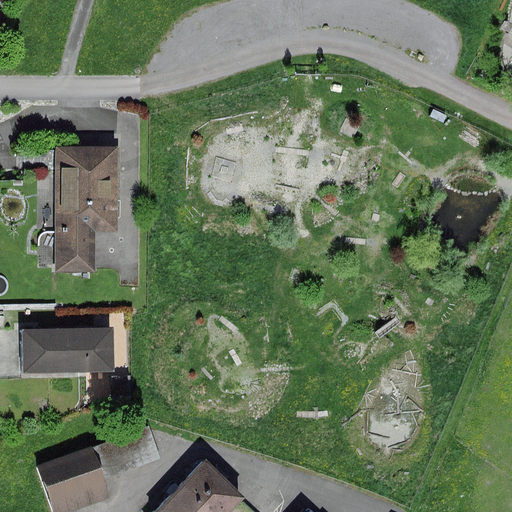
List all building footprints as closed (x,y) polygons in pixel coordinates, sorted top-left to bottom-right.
[(118,148),(56,148),(57,271),(97,271),(97,233),(119,233),(118,148)] [(114,328),(23,330),(24,374),(115,372),(114,328)] [(131,376),(111,377),(111,396),(131,396),(131,376)] [(149,426),(93,447),(104,480),(161,459),(149,426)] [(93,447),(36,467),(51,511),(71,511),(110,499),(104,480),(93,447)] [(232,511),(246,498),(206,461),(156,511),(232,511)]
